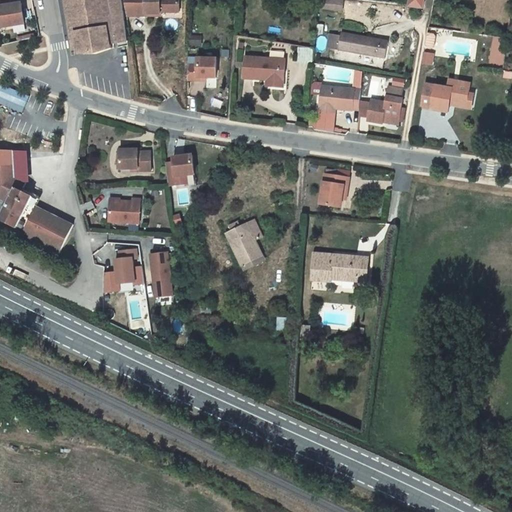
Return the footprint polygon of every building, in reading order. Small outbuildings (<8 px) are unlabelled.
[(0,0),(0,27),(25,24),(22,3),(12,5),(11,0),(0,0)] [(127,36),(122,0),(65,0),(73,45),(78,45),(79,49),(80,54),(96,54),(112,48),(111,44),(124,42),(123,37),(127,36)] [(125,0),(127,16),(147,16),(147,14),(162,13),(161,12),(180,12),(180,0),(125,0)] [(344,1),(339,0),(329,0),(329,9),(343,11),(344,1)] [(389,41),(343,32),(342,36),(331,34),(329,47),(386,58),(389,41)] [(434,34),(427,33),(425,48),(432,49),(435,47),(437,37),(434,34)] [(313,49),(300,49),(299,62),(312,62),(313,49)] [(434,54),(424,52),(422,63),(432,64),(434,54)] [(286,60),(246,56),(244,78),(268,79),(285,81),(286,60)] [(217,59),(189,59),(188,80),(198,80),(198,77),(207,77),(217,78),(217,59)] [(449,87),(427,84),(422,107),(432,109),(432,107),(440,108),(440,111),(449,113),(450,105),(451,102),(467,105),(470,93),(471,83),(450,80),(449,87)] [(360,110),(362,90),(323,86),(320,113),(336,114),(336,108),(353,110),(353,109),(360,110)] [(383,123),(383,122),(384,117),(387,117),(387,120),(399,122),(399,121),(402,108),(403,99),(402,99),(404,89),(389,86),(387,103),(372,100),(369,120),(383,123)] [(467,105),(451,102),(450,105),(472,109),(475,94),(470,93),(467,105)] [(367,132),(368,118),(361,117),(359,131),(367,132)] [(399,125),(399,122),(387,120),(387,117),(384,117),(383,122),(399,125)] [(139,150),(120,150),(120,169),(132,169),(139,169),(139,171),(152,171),(151,152),(139,152),(139,150)] [(174,163),(166,164),(169,185),(169,186),(188,184),(187,175),(195,174),(193,155),(174,158),(174,163)] [(17,178),(16,167),(0,167),(0,198),(6,201),(9,195),(12,196),(9,203),(1,219),(18,228),(19,227),(26,231),(24,235),(60,253),(74,225),(38,206),(37,206),(36,208),(30,205),(34,197),(22,191),(24,189),(27,182),(17,178)] [(338,176),(326,174),(322,204),(342,207),(343,199),(344,194),(348,194),(350,178),(338,176)] [(42,197),(24,189),(22,191),(34,197),(30,205),(36,208),(37,206),(38,206),(42,197)] [(133,201),(111,200),(110,222),(131,223),(139,223),(140,223),(141,199),(134,198),(133,201)] [(232,232),(227,234),(243,266),(263,256),(256,241),(264,237),(256,220),(241,227),(239,221),(229,226),(232,232)] [(137,250),(120,252),(121,260),(116,260),(119,284),(136,282),(134,259),(138,258),(137,250)] [(154,282),(156,297),(173,295),(168,253),(151,255),(154,275),(156,275),(157,279),(154,282)] [(368,277),(369,258),(315,253),(313,280),(332,281),(332,279),(333,269),(337,270),(337,274),(368,277)] [(263,256),(243,266),(245,270),(265,260),(263,256)] [(333,269),(332,279),(368,282),(368,277),(337,274),(337,270),(333,269)] [(310,327),(302,326),(301,338),(309,339),(310,327)]
